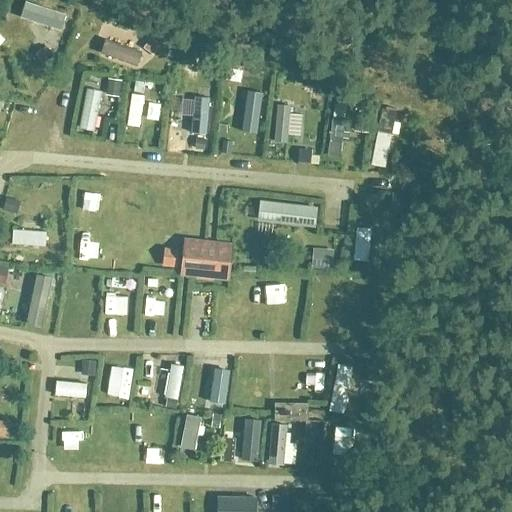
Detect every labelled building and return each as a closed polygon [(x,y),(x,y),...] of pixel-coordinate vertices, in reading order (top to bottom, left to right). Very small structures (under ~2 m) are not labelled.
[(63,20),(66,9),(40,4),(38,15),(63,20)] [(230,84),(230,108),(242,108),(242,84),(230,84)] [(99,131),(108,89),(94,86),(85,128),(99,131)] [(307,146),(308,107),(282,107),(282,145),(307,146)] [(176,109),(176,138),(188,138),(188,110),(176,109)] [(383,134),(380,169),(395,170),(398,136),(383,134)] [(132,208),(131,241),(143,241),(144,209),(132,208)] [(278,229),(325,230),(325,212),(265,210),(265,222),(279,222),(278,229)] [(16,244),(52,245),(52,226),(16,225),(16,244)] [(374,270),(379,233),(365,231),(360,268),(374,270)] [(50,244),(50,259),(65,259),(65,244),(50,244)] [(222,270),(223,259),(187,255),(186,266),(222,270)] [(0,278),(9,279),(10,264),(0,263),(0,278)] [(55,275),(38,274),(34,320),(51,322),(55,275)] [(71,281),(71,321),(86,321),(86,281),(71,281)] [(325,294),(318,341),(333,343),(340,296),(325,294)] [(218,360),(218,400),(236,400),(236,360),(218,360)] [(190,388),(189,365),(169,366),(170,389),(190,388)] [(347,368),(336,417),(351,421),(362,372),(347,368)] [(258,393),(264,378),(250,371),(243,386),(258,393)] [(59,397),(90,398),(91,379),(60,378),(59,397)] [(275,420),(308,421),(308,404),(275,403),(275,420)] [(204,419),(188,415),(180,450),(196,454),(204,419)] [(298,423),(278,424),(280,471),(300,470),(298,423)] [(224,503),(223,511),(275,511),(275,506),(281,506),(280,511),(296,511),(297,500),(262,499),(262,505),(224,503)]
